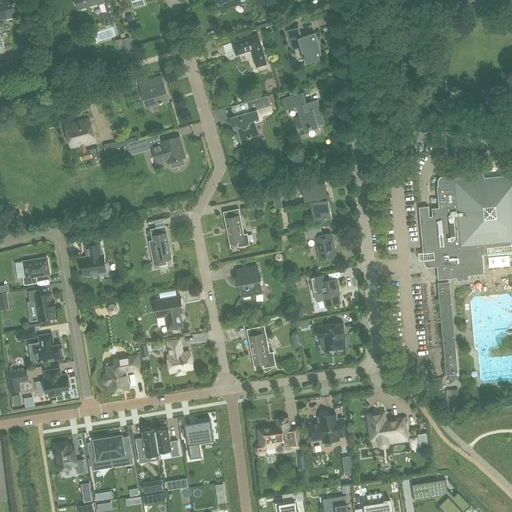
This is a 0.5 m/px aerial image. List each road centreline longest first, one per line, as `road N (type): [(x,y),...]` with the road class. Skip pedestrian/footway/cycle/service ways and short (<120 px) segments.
road 1 (residential): [(229,388),(194,218),(220,167),(171,0)]
road 2 (residential): [(0,243),(43,231),(61,240),(90,411)]
road 3 (residential): [(375,349),(356,139)]
road 4 (residential): [(375,349),(363,370),(229,388)]
road 5 (residential): [(356,139),(511,139)]
road 6 (residential): [(229,388),(90,411)]
road 7 (residential): [(356,139),(350,0)]
road 8 (residential): [(229,388),(246,511)]
